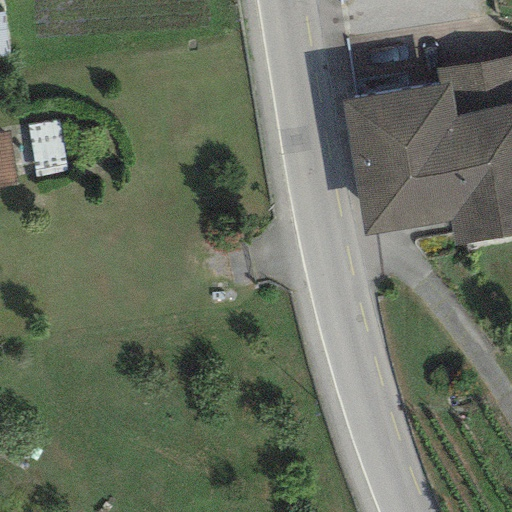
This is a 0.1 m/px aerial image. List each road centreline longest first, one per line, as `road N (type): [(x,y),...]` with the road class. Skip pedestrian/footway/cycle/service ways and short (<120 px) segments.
road 1 (tertiary): [(400,511),(300,201),(266,0)]
road 2 (track): [(300,201),(442,309),(511,435)]
